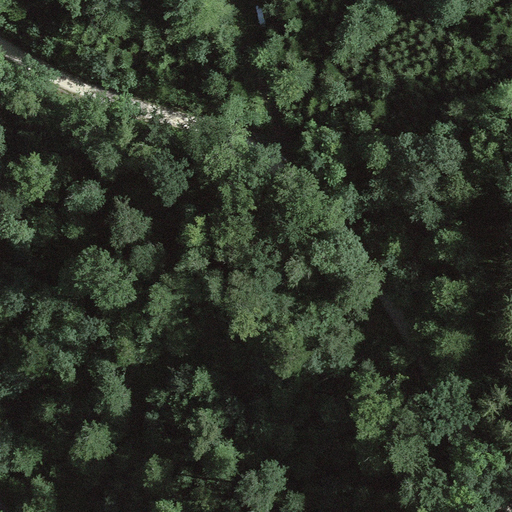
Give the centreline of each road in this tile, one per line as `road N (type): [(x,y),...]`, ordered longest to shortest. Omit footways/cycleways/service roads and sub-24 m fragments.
road 1 (track): [(0,43),(76,88),(248,144),(429,358),(511,494)]
road 2 (track): [(511,102),(488,104),(435,133),(248,144)]
